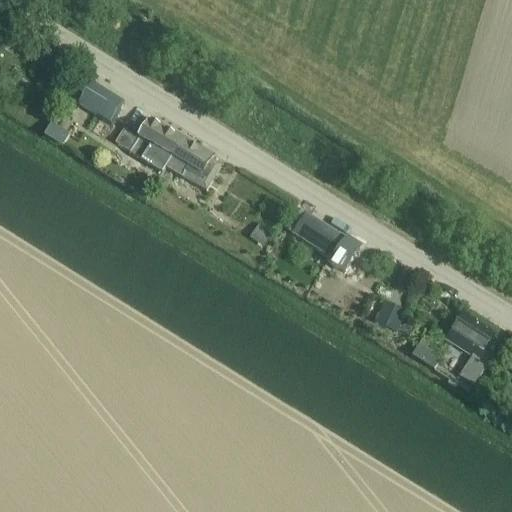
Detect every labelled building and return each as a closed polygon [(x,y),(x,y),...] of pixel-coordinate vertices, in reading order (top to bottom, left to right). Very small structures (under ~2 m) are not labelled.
[(111,126),(124,106),(94,87),(81,107),(111,126)] [(115,146),(131,155),(130,157),(162,176),(182,140),(157,125),(156,127),(149,124),(139,142),(124,132),(115,146)] [(182,140),(162,176),(164,177),(166,172),(206,196),(222,167),(212,161),(214,159),(182,140)] [(283,233),(292,239),(332,264),(346,241),(306,216),(297,210),(283,233)] [(259,227),(249,241),(263,251),(273,237),(259,227)] [(471,359),(459,380),(474,389),(493,358),(486,354),(497,337),(464,316),(446,343),(454,348),(471,359)] [(423,343),(412,360),(434,374),(440,365),(425,356),(430,347),(423,343)]
